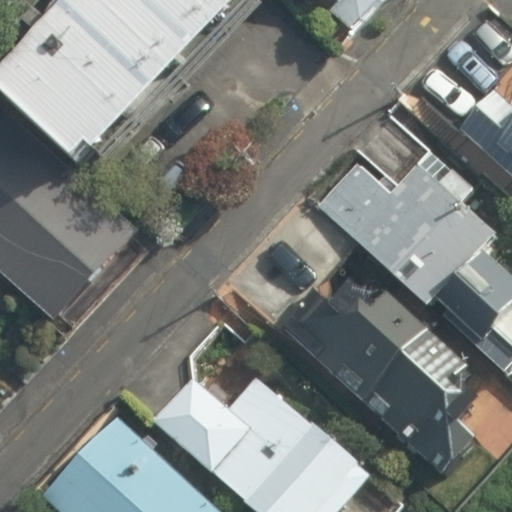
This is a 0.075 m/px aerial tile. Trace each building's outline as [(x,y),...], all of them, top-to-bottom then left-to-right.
[(94,161),(102,169),(262,5),(255,0),(87,0),(0,92),(0,98),(5,103),(3,105),(80,177),(94,161)] [(317,0),(356,37),(389,0),(317,0)] [(511,105),(498,93),(462,132),(495,162),(497,159),(511,173),(511,105)] [(0,271),(59,324),(143,235),(13,118),(0,131),(0,271)] [(382,183),(361,165),(321,209),(432,310),(440,300),(489,345),(482,353),(508,375),(511,370),(511,278),(484,254),(501,236),(465,204),(478,190),(433,152),(401,189),(388,177),(382,183)] [(323,360),(321,363),(448,479),(483,441),(466,426),(486,404),(463,383),(476,370),(393,295),(382,307),(358,285),(337,308),(317,289),(284,324),(323,360)] [(192,381),(154,426),(215,479),(216,478),(248,505),(246,507),(251,511),(345,511),(372,481),(360,470),(361,469),(258,381),(230,414),(192,381)] [(221,511),(122,422),(50,501),(61,511),(221,511)]
